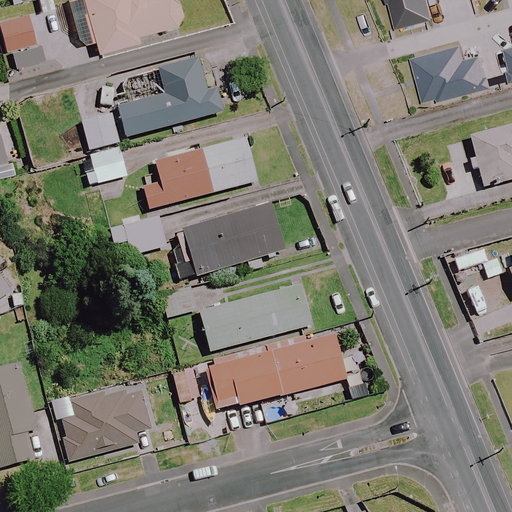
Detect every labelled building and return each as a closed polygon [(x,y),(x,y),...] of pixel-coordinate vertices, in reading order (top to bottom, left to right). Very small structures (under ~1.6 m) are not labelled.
[(78,0),(79,4),(67,7),(78,50),(90,47),(92,56),(135,46),(134,38),(178,28),(170,0),(78,0)] [(469,0),(434,0),(436,8),(469,0)] [(32,44),(25,16),(0,21),(0,38),(3,51),(32,44)] [(511,74),(511,36),(505,38),(503,33),(466,43),(465,40),(421,51),(433,96),(511,74)] [(114,110),(123,142),(221,115),(214,91),(204,93),(196,62),(156,72),(163,97),(114,110)] [(93,102),(118,95),(113,78),(83,86),(88,103),(93,102)] [(111,115),(79,123),(87,154),(119,146),(111,115)] [(511,128),(468,138),(480,190),(511,183),(511,128)] [(254,185),(243,141),(152,165),(158,185),(140,190),(146,213),(254,185)] [(127,179),(118,149),(80,160),(88,189),(127,179)] [(284,253),(269,205),(173,234),(174,238),(164,241),(177,285),(284,253)] [(165,248),(155,220),(108,237),(112,250),(125,246),(130,260),(165,248)] [(0,264),(0,304),(16,295),(0,264)] [(305,329),(295,289),(196,315),(207,355),(305,329)] [(195,313),(188,290),(158,298),(165,322),(195,313)] [(345,383),(343,376),(334,337),(273,352),(272,347),(201,365),(213,415),(345,383)] [(32,433),(16,368),(0,371),(0,469),(31,462),(24,435),(32,433)] [(197,401),(189,371),(169,376),(177,406),(197,401)] [(107,404),(105,395),(49,408),(63,464),(136,446),(133,435),(146,431),(138,397),(107,404)]
